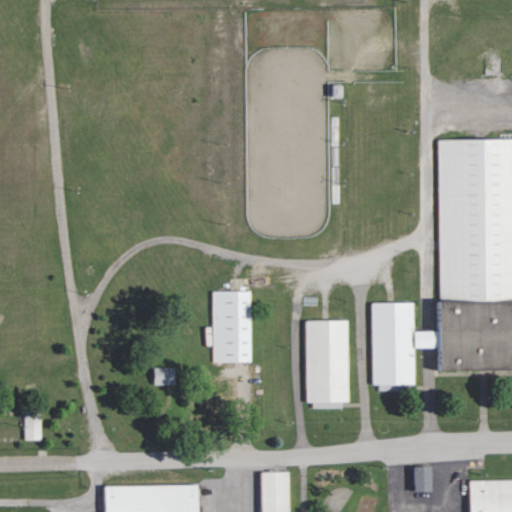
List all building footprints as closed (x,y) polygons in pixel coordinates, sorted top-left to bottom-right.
[(370,302),(411,301),(411,331),(436,330),(436,300),(439,299),(436,139),(511,138),(511,368),(437,370),(437,346),(412,347),(412,383),(406,383),(406,389),(377,389),(377,383),(371,384),(370,302)] [(247,361),(245,289),(208,290),(210,361),(247,361)] [(344,401),(343,319),(302,319),(303,401),(344,401)] [(149,383),(171,384),(171,367),(149,366),(149,383)] [(190,422),(212,423),(213,403),(191,402),(190,422)] [(426,465),(408,466),(409,491),(426,491),(426,465)] [(285,511),(284,470),(256,471),(256,511),(285,511)] [(511,511),(511,478),(464,479),(464,511),(511,511)] [(103,511),(103,485),(196,484),(196,504),(200,504),(200,511),(103,511)]
